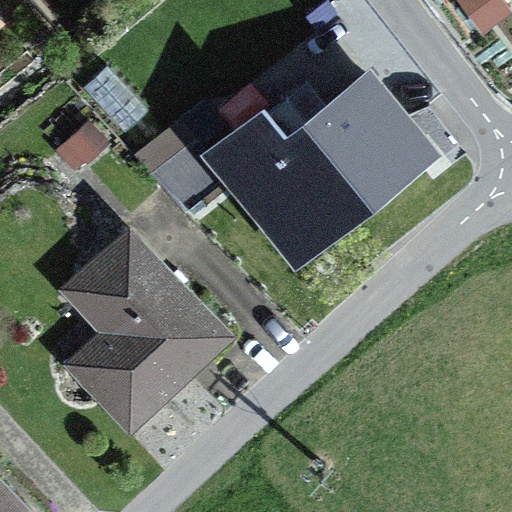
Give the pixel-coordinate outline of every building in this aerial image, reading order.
[(502,0),(460,0),(481,27),(508,7),(502,0)] [(425,146),(368,73),(286,138),(263,109),(217,146),(298,247),(425,146)] [(78,99),(57,134),(83,150),(105,115),(78,99)] [(199,139),(153,175),(184,209),(226,174),(199,139)] [(130,421),(224,332),(129,230),(82,275),(121,317),(74,361),(130,421)] [(0,511),(25,511),(0,484),(0,511)]
